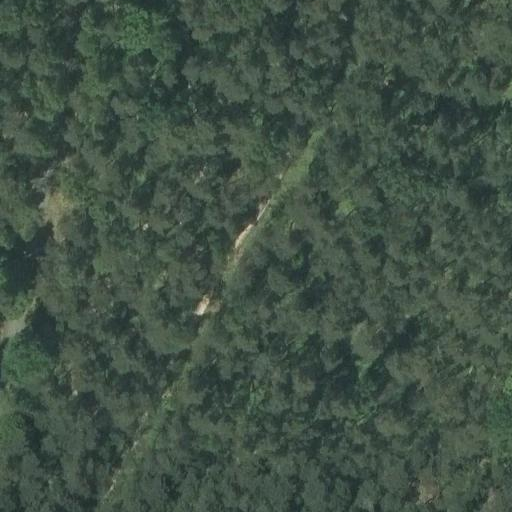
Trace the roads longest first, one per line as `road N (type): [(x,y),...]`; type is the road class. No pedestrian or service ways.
road 1 (unknown): [(110,511),(289,170),(317,105),(337,0)]
road 2 (track): [(0,379),(60,94),(70,0)]
